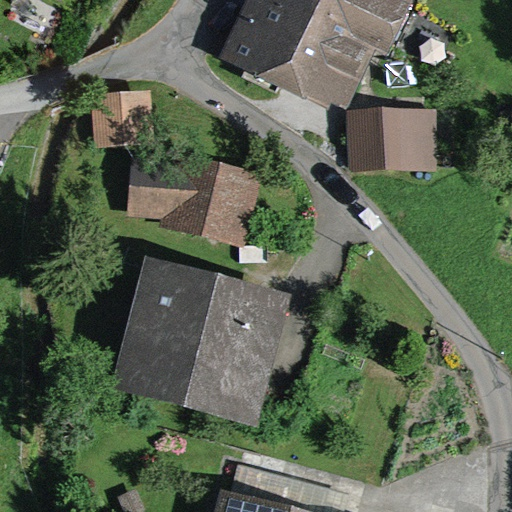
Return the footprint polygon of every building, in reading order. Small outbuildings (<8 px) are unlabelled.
[(276,0),(254,48),(290,66),(322,0),(276,0)] [(381,45),(403,0),(322,0),(290,66),(331,85),(327,94),(345,103),(375,42),(381,45)] [(141,135),(138,99),(102,103),(105,139),(141,135)] [(353,169),(430,165),(428,115),(350,116),(353,169)] [(238,241),(253,181),(183,164),(182,170),(138,166),(135,212),(170,215),(168,223),(238,241)] [(132,378),(244,408),(271,311),(156,281),(132,378)]
